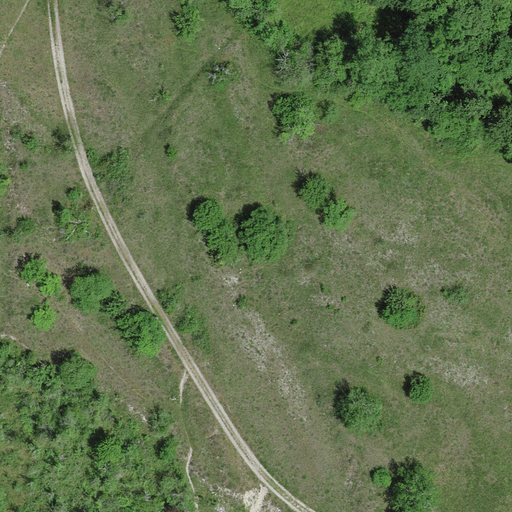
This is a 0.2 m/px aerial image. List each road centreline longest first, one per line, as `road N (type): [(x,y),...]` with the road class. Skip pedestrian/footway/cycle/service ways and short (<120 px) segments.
road 1 (track): [(53,0),(72,124),(126,257),(269,484),(305,511)]
road 2 (track): [(511,244),(409,140),(321,82),(320,25)]
